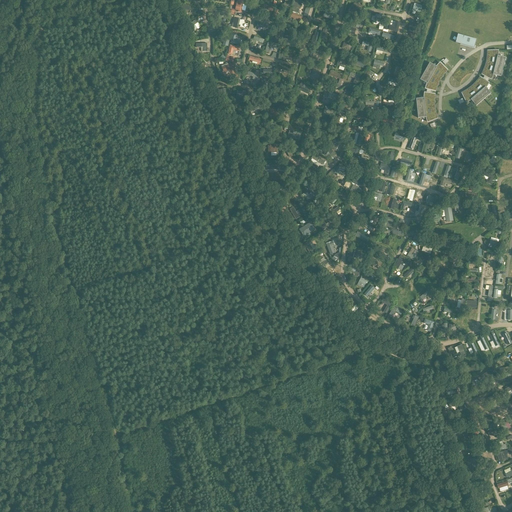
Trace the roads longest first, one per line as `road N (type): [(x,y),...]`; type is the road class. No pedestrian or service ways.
road 1 (track): [(133,511),(45,185),(34,97),(40,0)]
road 2 (unknown): [(405,18),(379,80),(376,148)]
